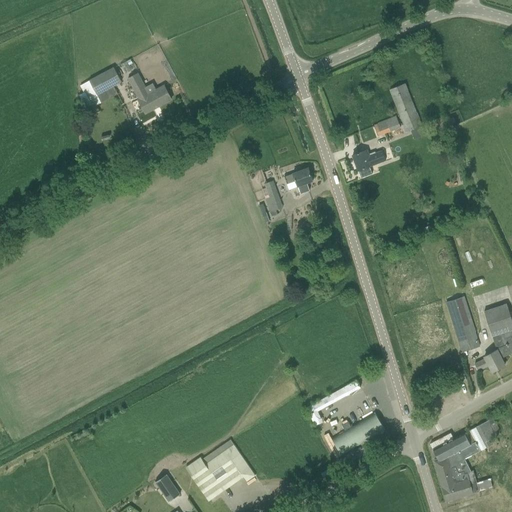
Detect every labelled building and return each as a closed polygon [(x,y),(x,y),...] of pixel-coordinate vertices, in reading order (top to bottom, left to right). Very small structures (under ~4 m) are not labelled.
[(122,82),(114,67),(80,86),(83,92),(79,95),(86,109),(102,102),(118,93),(116,88),(115,87),(122,82)] [(127,79),(146,114),(172,100),(165,87),(157,91),(153,84),(145,87),(139,73),(127,79)] [(405,84),(390,90),(406,131),(421,125),(405,84)] [(374,125),(378,136),(401,128),(396,117),(374,125)] [(371,175),(368,167),(387,161),(383,151),(371,156),(368,149),(353,155),(358,171),(359,171),(361,178),(371,175)] [(301,194),(310,191),(307,183),(313,181),(308,168),(285,177),(288,184),(296,181),(301,194)] [(282,207),(273,180),(265,183),(267,188),(263,189),(271,211),(282,207)] [(270,221),(268,213),(267,213),(264,204),(260,205),(266,222),(270,221)] [(480,346),(464,296),(447,302),(463,352),(480,346)] [(511,336),(511,321),(506,303),(484,311),(496,349),(497,350),(501,359),(511,354),(506,339),(511,336)] [(492,372),(505,366),(501,359),(497,350),(485,356),(486,359),(474,364),(478,371),(489,366),(492,372)] [(457,382),(465,380),(466,379),(464,372),(455,375),(457,382)] [(351,393),(362,387),(358,380),(307,406),(316,425),(324,421),(318,410),(351,393)] [(375,413),(375,414),(332,439),(342,456),(385,430),(375,413)] [(471,472),(465,459),(464,458),(491,444),(489,440),(497,436),(496,434),(500,432),(492,418),(433,450),(439,461),(435,462),(442,487),(446,501),(473,495),(470,484),(476,482),(473,471),(471,472)] [(345,430),(351,427),(348,421),(342,425),(345,430)] [(226,450),(205,465),(200,458),(185,468),(190,475),(209,502),(242,478),(245,482),(247,481),(256,475),(234,444),(226,450)] [(168,500),(179,492),(166,473),(155,481),(168,500)] [(492,488),(490,478),(476,482),(479,492),(492,488)]
